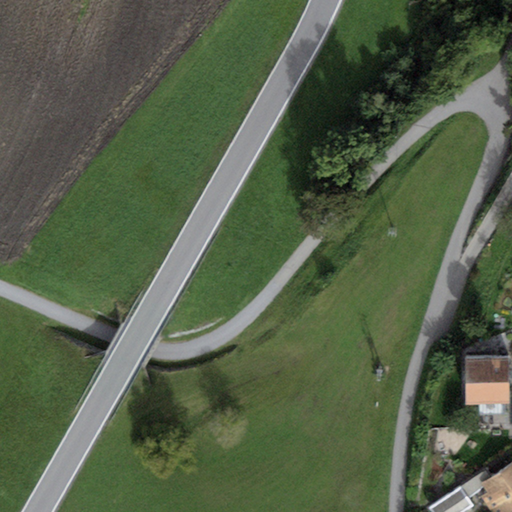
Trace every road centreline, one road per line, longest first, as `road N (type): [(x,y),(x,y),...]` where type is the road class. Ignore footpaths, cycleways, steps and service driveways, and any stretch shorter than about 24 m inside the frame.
road 1 (tertiary): [(324,0),(32,511)]
road 2 (track): [(0,293),(154,350)]
